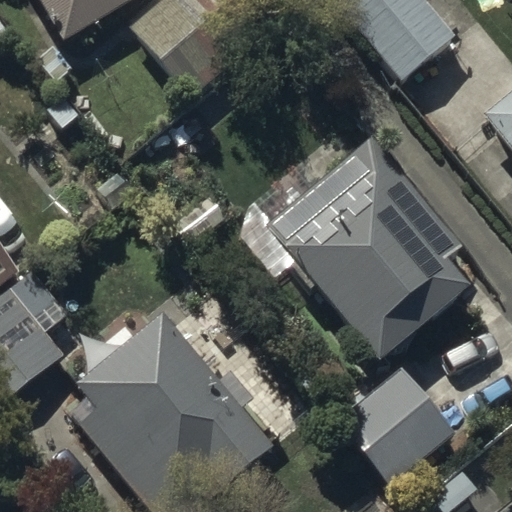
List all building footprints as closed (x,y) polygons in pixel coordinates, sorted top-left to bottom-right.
[(34,0),(62,44),(134,0),(34,0)] [(253,43),(217,0),(161,0),(139,19),(147,29),(133,41),(183,101),(253,43)] [(323,0),(332,9),(343,0),(323,0)] [(343,0),(332,9),(395,87),(450,43),(414,0),(343,0)] [(0,48),(11,40),(0,25),(0,48)] [(511,87),(472,121),(511,169),(511,87)] [(454,248),(369,146),(266,230),(263,226),(241,244),(251,257),(246,261),(267,287),(290,268),(372,367),(462,293),(437,263),(454,248)] [(0,301),(10,293),(17,278),(0,256),(0,301)] [(25,311),(10,293),(0,301),(0,417),(67,364),(49,340),(69,324),(45,294),(25,311)] [(118,325),(69,364),(84,382),(69,393),(90,419),(76,430),(142,511),(193,511),(265,454),(233,414),(282,375),(217,294),(168,333),(156,317),(129,338),(118,325)] [(448,440),(393,371),(331,421),(386,490),(448,440)]
